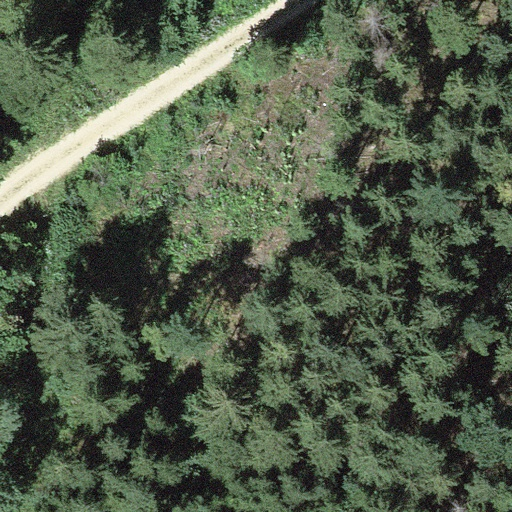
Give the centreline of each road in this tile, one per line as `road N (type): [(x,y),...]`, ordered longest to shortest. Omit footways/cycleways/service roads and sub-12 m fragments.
road 1 (track): [(13,511),(53,62),(66,0)]
road 2 (track): [(293,0),(0,194)]
